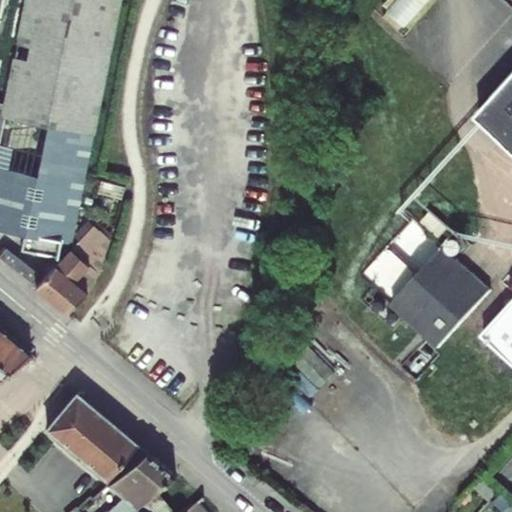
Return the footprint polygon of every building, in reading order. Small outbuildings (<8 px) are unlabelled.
[(29,0),(8,104),(0,102),(0,229),(28,236),(25,252),(63,259),(72,249),(77,227),(122,0),(29,0)] [(380,0),(380,1),(405,26),(430,0),(380,0)] [(511,84),(482,118),(511,146),(511,84)] [(72,249),(63,259),(39,287),(70,313),(82,301),(91,292),(102,269),(111,239),(95,225),(72,249)] [(493,292),(448,250),(422,279),(395,308),(441,349),(493,292)] [(0,380),(32,353),(7,331),(0,325),(0,380)] [(418,382),(441,356),(426,343),(403,368),(418,382)] [(111,478),(114,481),(148,451),(78,392),(47,429),(109,480),(111,478)] [(132,511),(144,502),(157,491),(176,474),(148,451),(114,481),(111,483),(127,497),(110,511),(132,511)] [(498,496),(503,490),(489,477),(477,488),(492,502),(498,496)] [(511,497),(503,490),(498,496),(508,506),(511,501),(511,497)] [(144,502),(152,511),(174,511),(157,491),(144,502)] [(372,511),(353,494),(336,511),(372,511)]
